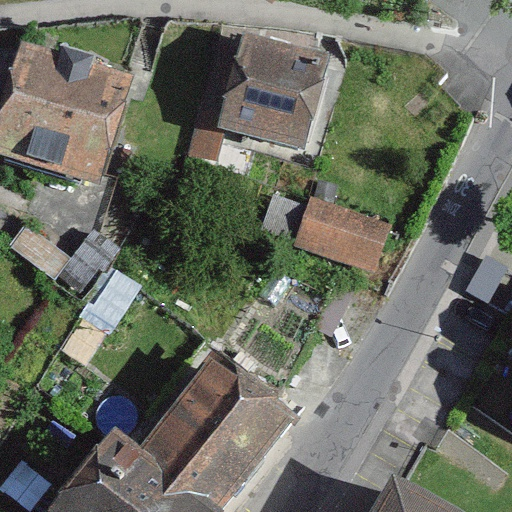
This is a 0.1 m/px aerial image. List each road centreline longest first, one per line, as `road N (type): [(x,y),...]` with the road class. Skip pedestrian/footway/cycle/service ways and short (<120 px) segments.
road 1 (residential): [(0,24),(156,13),(294,22),(443,49),(511,72)]
road 2 (residential): [(511,111),(437,267),(291,511)]
